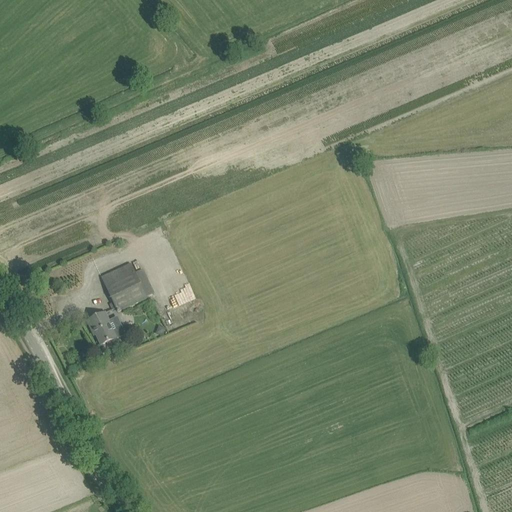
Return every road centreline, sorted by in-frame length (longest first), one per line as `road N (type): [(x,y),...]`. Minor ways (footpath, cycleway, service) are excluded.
road 1 (track): [(0,155),(344,0)]
road 2 (tertiary): [(130,511),(0,297)]
